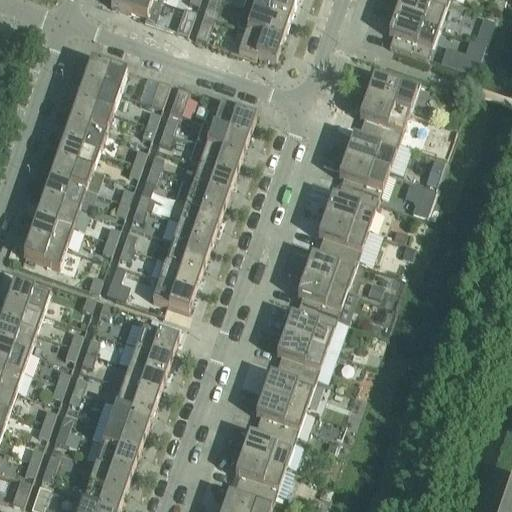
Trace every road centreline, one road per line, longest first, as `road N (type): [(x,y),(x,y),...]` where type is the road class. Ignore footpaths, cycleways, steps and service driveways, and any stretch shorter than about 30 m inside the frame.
road 1 (residential): [(163,511),(305,108)]
road 2 (residential): [(305,108),(64,28)]
road 3 (unknown): [(182,67),(101,302)]
road 4 (unknown): [(101,302),(28,511)]
road 5 (residential): [(0,211),(64,28)]
